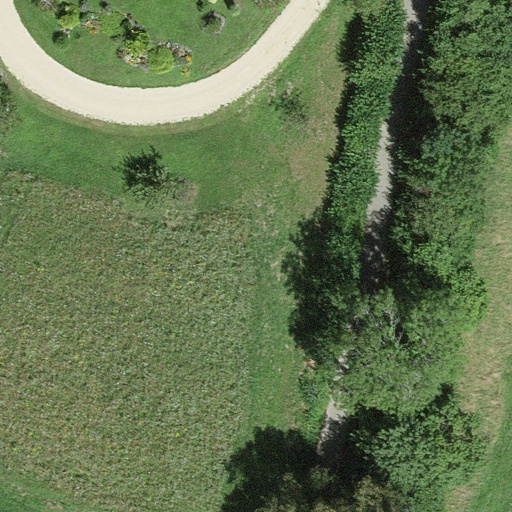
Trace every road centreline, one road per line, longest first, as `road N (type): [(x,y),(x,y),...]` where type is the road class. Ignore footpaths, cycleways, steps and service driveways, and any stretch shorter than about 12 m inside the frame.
road 1 (residential): [(313,511),(366,289),(418,0)]
road 2 (track): [(302,0),(272,46),(216,98),(120,109),(40,91),(0,29)]
